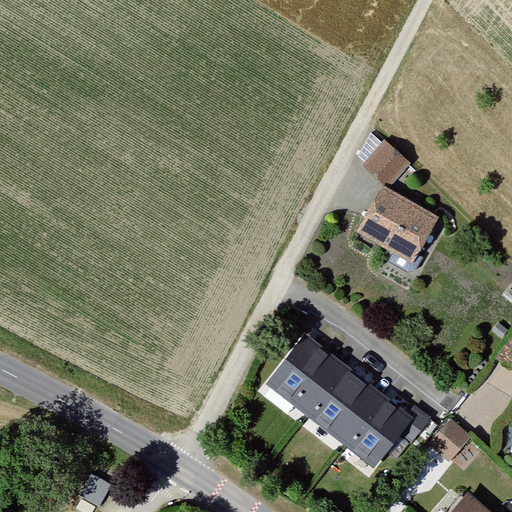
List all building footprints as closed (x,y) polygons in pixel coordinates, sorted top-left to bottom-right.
[(368,167),(388,187),(412,164),(392,143),(368,167)] [(423,264),(448,218),(388,187),(363,231),(423,264)] [(314,419),(352,369),(303,331),(264,381),(314,419)] [(511,336),(497,358),(511,368),(511,336)] [(373,467),(413,415),(352,369),(314,419),(373,467)] [(469,437),(445,420),(429,443),(452,460),(469,437)] [(112,484),(92,473),(79,496),(100,507),(112,484)] [(494,511),(471,492),(454,511),(494,511)]
